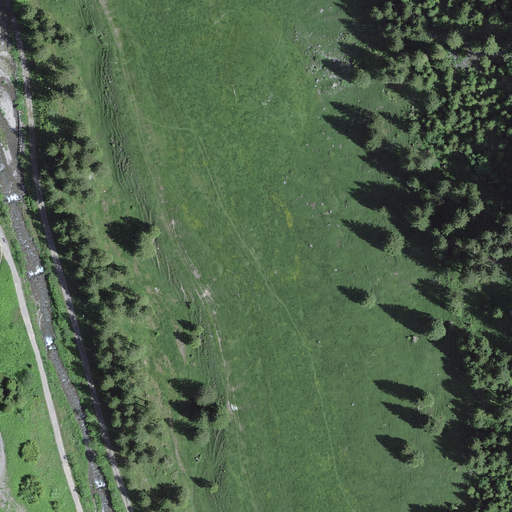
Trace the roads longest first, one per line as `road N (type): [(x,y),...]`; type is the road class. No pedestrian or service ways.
road 1 (track): [(114,0),(149,88),(166,220),(211,323),(254,511)]
road 2 (track): [(130,511),(49,240),(18,38),(3,0)]
road 3 (track): [(80,511),(0,236)]
